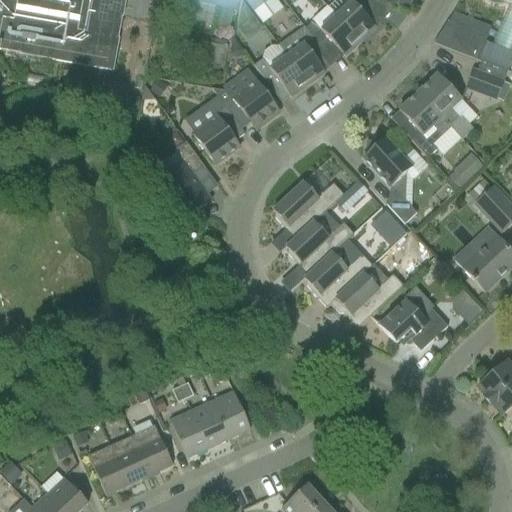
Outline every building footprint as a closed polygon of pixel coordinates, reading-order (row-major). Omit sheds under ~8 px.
[(0,0),(0,53),(20,57),(22,57),(50,62),(50,63),(52,63),(52,62),(81,68),(82,68),(83,68),(111,73),(111,74),(113,74),(118,42),(118,41),(122,20),(123,20),(123,18),(122,18),(125,0),(0,0)] [(336,0),(327,9),(336,18),(360,45),(376,30),(359,12),(371,1),(367,0),(336,0)] [(408,13),(413,0),(386,0),(385,4),(408,13)] [(321,32),(313,23),(307,28),(305,30),(312,40),(319,49),(328,41),(345,59),(360,45),(336,18),(321,32)] [(447,24),(433,46),(480,64),(507,74),(511,61),(511,54),(485,43),(487,39),(447,24)] [(312,40),(305,30),(304,29),(278,48),(280,49),(287,59),(308,88),(325,76),(310,56),(319,49),(312,40)] [(229,55),(236,59),(240,59),(242,53),(234,39),(233,40),(229,55)] [(217,67),(222,44),(209,42),(204,64),(217,67)] [(287,59),(280,49),(271,49),(264,54),(262,61),(254,68),(261,78),(268,87),(276,81),(291,101),(308,88),(287,59)] [(476,75),(473,73),(467,90),(496,101),(503,84),(507,74),(480,64),(476,75)] [(437,78),(418,95),(451,131),(461,141),(472,131),(462,120),(460,122),(451,112),(460,103),(437,78)] [(71,83),(63,82),(62,89),(70,90),(71,83)] [(150,93),(159,99),(166,89),(157,82),(150,93)] [(222,106),(225,110),(241,132),(250,125),(255,132),(278,115),(255,84),(233,101),(225,90),(223,93),(211,91),(223,106),(222,106)] [(503,84),(496,101),(503,104),(510,87),(503,84)] [(437,151),(433,147),(451,131),(418,95),(399,113),(411,126),(402,134),(427,161),(437,151)] [(192,137),(215,168),(239,150),(235,144),(244,136),(241,132),(225,110),(214,117),(216,120),(192,137)] [(173,151),(182,145),(175,135),(170,138),(169,145),(173,151)] [(174,153),(175,156),(150,174),(185,222),(211,203),(192,177),(203,169),(186,144),(174,153)] [(406,176),(412,171),(387,144),(366,144),(365,165),(372,165),(372,172),(396,198),(386,207),(404,227),(416,215),(405,203),(406,176)] [(465,186),(454,174),(448,180),(459,192),(465,186)] [(468,196),(476,204),(491,189),(483,181),(468,196)] [(341,201),(349,210),(367,194),(358,183),(343,196),(345,197),(341,201)] [(322,196),(319,196),(314,196),(313,197),(302,186),(273,213),(275,215),(274,220),(281,228),(283,226),(287,231),(285,232),(294,242),(312,226),(342,197),(333,186),(322,196)] [(511,211),(493,190),(476,206),(475,207),(502,236),(511,226),(511,211)] [(385,213),(373,224),(394,247),(406,236),(385,213)] [(340,229),(332,235),(320,235),(312,226),(294,242),(286,249),(288,252),(287,257),(294,265),(296,263),(300,267),(298,269),(307,278),(304,281),(342,246),(353,237),(343,226),(340,229)] [(484,295),(511,268),(511,255),(497,240),(462,273),(484,295)] [(361,258),(357,262),(342,246),(304,281),(306,283),(305,288),(326,310),(361,278),(371,268),(361,258)] [(419,272),(410,264),(403,271),(411,280),(419,272)] [(165,289),(156,275),(151,278),(161,292),(165,289)] [(392,278),(382,287),(369,287),(361,278),(326,310),(326,311),(330,308),(339,317),(344,316),(345,315),(349,319),(348,320),(357,331),(403,289),(392,278)] [(479,314),(472,306),(460,293),(453,299),(452,308),(460,317),(467,325),(479,314)] [(406,303),(405,303),(378,328),(395,347),(400,342),(405,347),(409,343),(420,354),(447,329),(431,312),(422,321),(406,303)] [(511,371),(507,365),(477,390),(485,399),(483,400),(492,411),(494,409),(501,418),(511,409),(511,371)] [(222,370),(214,374),(219,386),(227,382),(222,370)] [(179,389),(185,401),(193,398),(187,386),(179,389)] [(185,401),(179,389),(172,392),(177,405),(185,401)] [(144,392),(134,397),(139,407),(149,402),(144,392)] [(212,405),(229,442),(250,432),(233,395),(212,405)] [(154,404),(159,415),(167,412),(163,401),(154,404)] [(229,442),(212,405),(191,414),(208,452),(229,442)] [(208,452),(191,414),(170,424),(187,461),(208,452)] [(154,429),(132,439),(150,478),(172,468),(154,429)] [(83,434),(72,439),(77,450),(88,445),(83,434)] [(128,488),(150,478),(132,439),(110,449),(128,488)] [(63,444),(50,450),(56,463),(69,457),(63,444)] [(106,498),(128,488),(110,449),(88,459),(106,498)] [(8,464),(0,472),(0,474),(11,487),(21,477),(8,464)] [(48,496),(62,511),(81,511),(87,507),(64,481),(48,496)] [(313,511),(322,504),(307,488),(281,511),(313,511)] [(62,511),(48,496),(32,511),(25,504),(32,511),(62,511)] [(32,511),(25,504),(22,502),(11,511),(32,511)]
